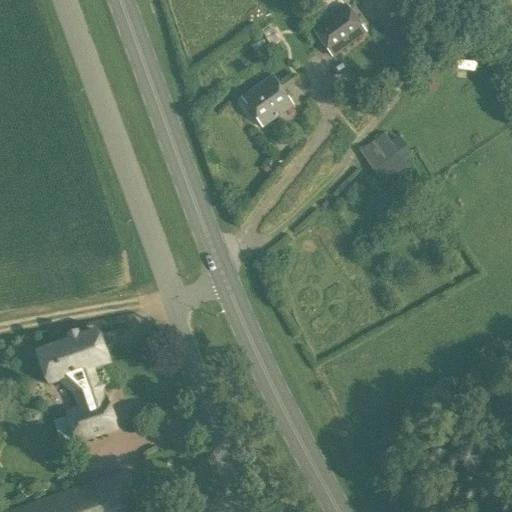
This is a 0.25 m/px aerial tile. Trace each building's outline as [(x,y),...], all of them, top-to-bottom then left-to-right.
[(310,29),(332,59),(367,33),(345,4),(310,29)] [(262,128),(294,106),(272,76),(241,98),(262,128)] [(383,136),(360,153),(382,184),(406,166),(383,136)] [(105,399),(101,400),(90,368),(106,363),(94,330),(37,350),(48,383),(58,379),(77,394),(80,407),(67,412),(77,440),(115,427),(105,399)] [(11,511),(140,511),(126,472),(11,511)]
